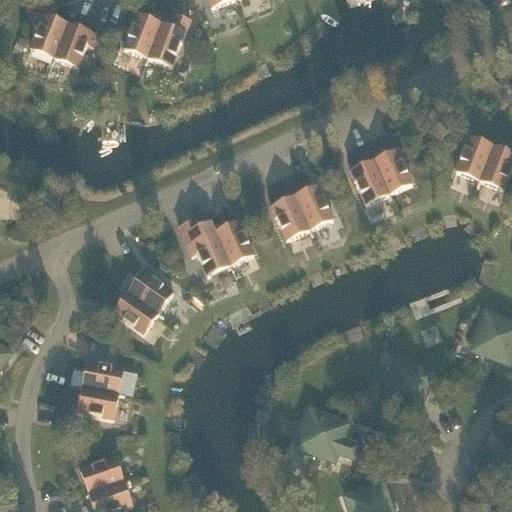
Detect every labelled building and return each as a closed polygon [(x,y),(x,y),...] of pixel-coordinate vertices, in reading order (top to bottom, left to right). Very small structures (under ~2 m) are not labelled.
[(234,0),(206,0),(212,14),(236,5),(234,0)] [(463,0),(473,22),(507,7),(504,0),(463,0)] [(39,5),(36,12),(50,18),(53,11),(39,5)] [(172,74),(191,26),(176,20),(171,33),(162,30),(149,65),(172,74)] [(46,21),(45,21),(31,56),(55,65),(69,31),(46,22),(46,21)] [(162,30),(138,21),(124,56),(149,65),(162,30)] [(79,74),(88,51),(94,53),(98,42),(69,31),(55,65),(79,74)] [(494,152),(470,143),(456,178),(480,187),(494,152)] [(480,187),(504,197),(511,176),(511,159),(494,152),(480,187)] [(398,156),(375,167),(390,201),(413,190),(398,156)] [(390,201),(375,167),(351,177),(366,211),(390,201)] [(296,203),(311,237),(334,226),(319,192),(296,203)] [(287,247),(311,237),(296,203),(272,213),(287,247)] [(208,283),(232,272),(216,238),(212,229),(200,235),(197,227),(180,235),(192,262),(198,260),(208,283)] [(255,262),(239,228),(238,228),(238,229),(216,238),(232,272),(255,262)] [(174,299),(153,285),(157,280),(147,273),(129,299),(159,320),(174,299)] [(115,319),(114,320),(144,341),(159,320),(129,299),(115,319)] [(510,371),(511,366),(511,327),(487,318),(472,356),(510,371)] [(98,344),(96,360),(112,362),(114,346),(98,344)] [(0,375),(11,359),(0,351),(0,375)] [(434,379),(396,364),(381,403),(420,417),(434,379)] [(83,394),(120,401),(125,376),(88,369),(83,394)] [(120,401),(83,394),(78,419),(115,426),(120,401)] [(311,415),(298,449),(316,456),(315,460),(335,468),(338,459),(357,466),(363,451),(344,444),(350,429),(311,415)] [(125,489),(116,465),(81,477),(89,501),(125,489)] [(89,501),(93,511),(132,511),(125,489),(89,501)] [(392,511),(384,489),(345,503),(348,511),(392,511)]
